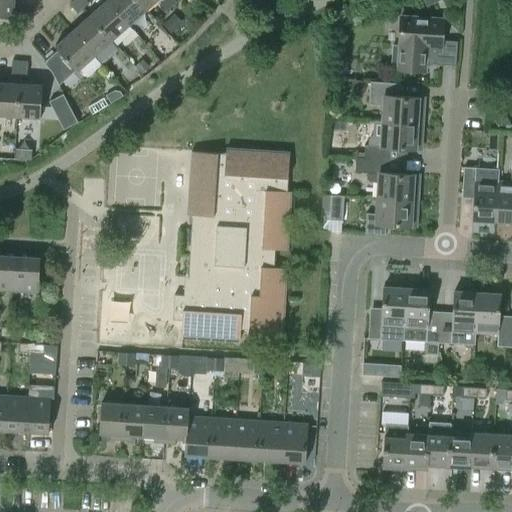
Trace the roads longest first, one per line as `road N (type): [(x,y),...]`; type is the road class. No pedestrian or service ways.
road 1 (residential): [(339,504),(346,262),(363,245),(444,249)]
road 2 (residential): [(62,471),(72,214)]
road 3 (residential): [(339,504),(199,496),(170,504)]
road 4 (residential): [(444,249),(457,91)]
